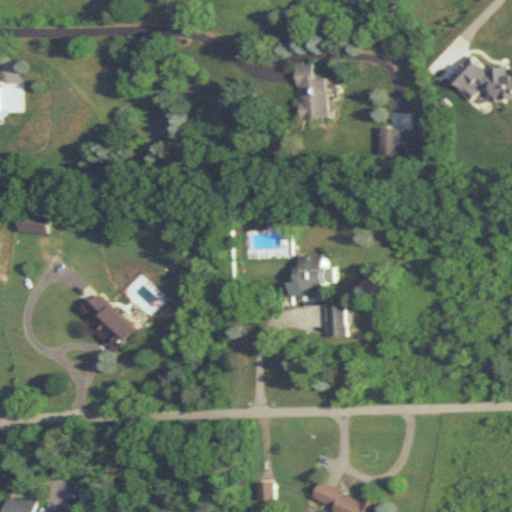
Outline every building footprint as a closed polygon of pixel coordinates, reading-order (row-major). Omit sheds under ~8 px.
[(302,63),(305,120),(333,118),(331,78),(320,79),(319,63),(302,63)] [(382,156),(406,156),(406,129),(382,129),(382,156)] [(51,235),(53,215),(24,213),(22,232),(51,235)] [(349,336),(348,303),(337,303),(337,266),(331,266),(331,254),(305,255),(305,266),(293,266),(293,285),(307,285),(307,305),(330,305),(330,336),(349,336)] [(95,328),(121,353),(142,330),(104,294),(90,308),(103,320),(95,328)] [(337,511),(382,511),(385,507),(325,481),(316,503),(337,511)] [(261,482),(261,500),(277,500),(277,482),(261,482)] [(41,500),(7,499),(7,505),(0,504),(0,511),(64,511),(65,509),(41,508),(41,500)]
